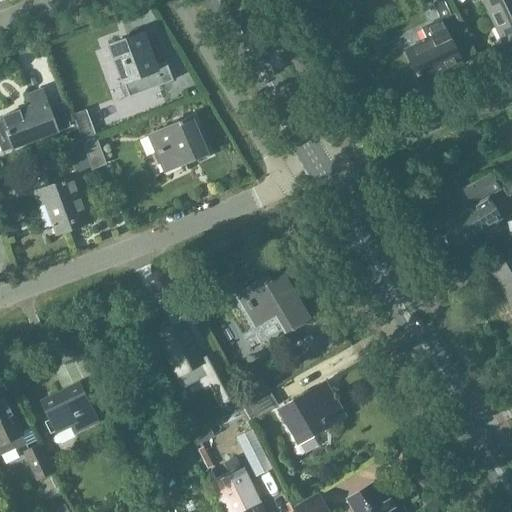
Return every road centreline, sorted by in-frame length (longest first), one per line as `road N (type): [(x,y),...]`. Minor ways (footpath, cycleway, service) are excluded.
road 1 (residential): [(0,297),(287,184)]
road 2 (tertiary): [(473,430),(320,170)]
road 3 (residential): [(176,0),(287,184)]
road 4 (residential): [(320,170),(511,88)]
road 5 (tertiary): [(320,170),(223,0)]
